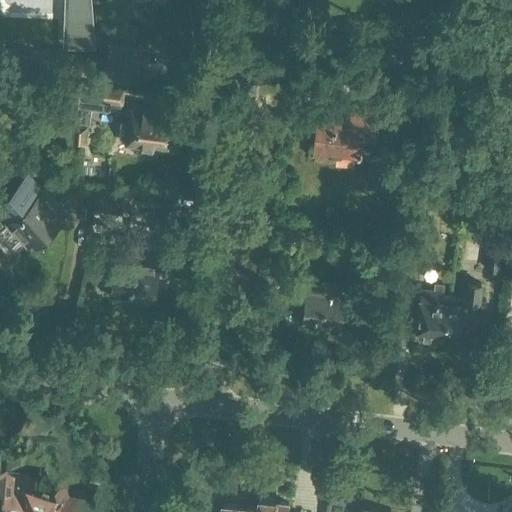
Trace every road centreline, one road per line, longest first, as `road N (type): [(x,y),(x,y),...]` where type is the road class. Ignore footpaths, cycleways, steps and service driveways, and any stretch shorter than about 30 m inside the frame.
road 1 (residential): [(204,406),(251,60)]
road 2 (tertiary): [(511,446),(204,406)]
road 3 (residential): [(251,60),(511,49)]
road 4 (tertiary): [(152,400),(0,389)]
